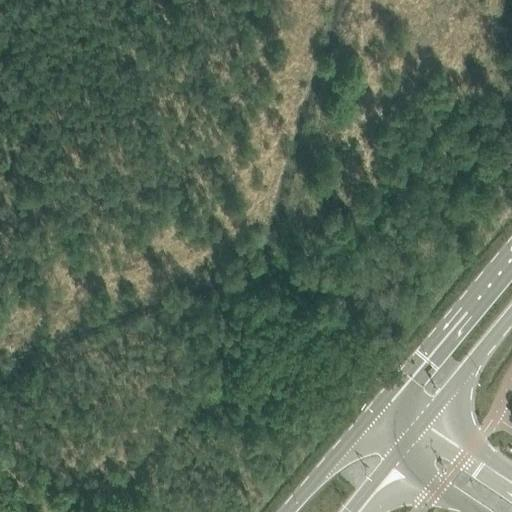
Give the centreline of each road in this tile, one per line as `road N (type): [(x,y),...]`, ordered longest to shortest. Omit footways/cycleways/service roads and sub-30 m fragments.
road 1 (tertiary): [(511,244),(378,405)]
road 2 (tertiary): [(378,405),(287,511)]
road 3 (tertiary): [(428,414),(511,315)]
